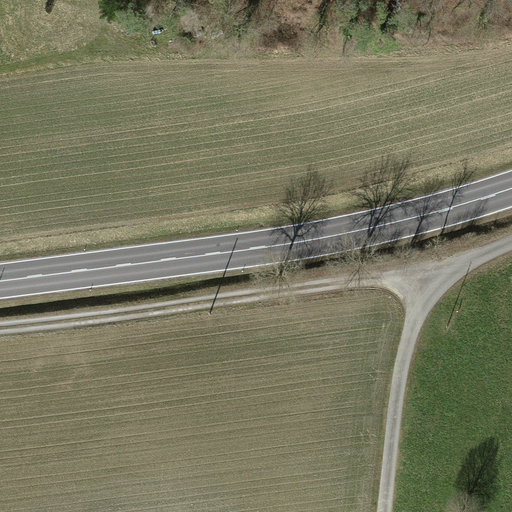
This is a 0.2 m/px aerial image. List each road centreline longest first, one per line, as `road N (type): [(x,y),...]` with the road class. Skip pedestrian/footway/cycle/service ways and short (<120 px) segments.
road 1 (secondary): [(511,196),(352,238),(0,284)]
road 2 (track): [(0,324),(415,272)]
road 3 (track): [(415,272),(379,511)]
